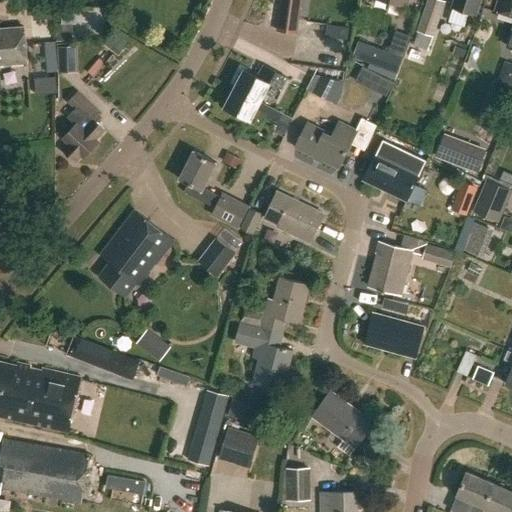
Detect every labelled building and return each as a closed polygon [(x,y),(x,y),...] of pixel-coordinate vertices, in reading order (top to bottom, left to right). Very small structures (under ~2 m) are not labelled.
[(279,0),(275,33),(296,35),(301,0),(279,0)] [(432,38),(433,38),(445,1),(443,0),(428,0),(417,33),(432,38)] [(481,0),(453,0),(451,7),(477,16),(481,0)] [(511,0),(499,0),(496,12),(511,17),(511,34),(508,46),(511,47),(511,0)] [(106,26),(104,13),(79,16),(81,29),(106,26)] [(0,32),(0,62),(27,61),(25,30),(0,32)] [(115,31),(104,45),(119,56),(130,42),(115,31)] [(432,38),(417,33),(413,46),(428,51),(432,38)] [(358,41),(352,57),(363,61),(369,45),(358,41)] [(56,42),(46,43),(48,73),(58,72),(56,42)] [(61,48),(62,74),(80,73),(79,48),(61,48)] [(403,57),(401,57),(388,52),(382,68),(397,73),(403,57)] [(99,59),(87,72),(93,77),(105,64),(99,59)] [(235,89),(263,104),(268,94),(279,100),(289,80),(265,67),(259,78),(245,70),(235,89)] [(56,77),(35,79),(36,95),(57,93),(56,77)] [(319,77),(311,93),(340,107),(343,82),(319,77)] [(383,80),(377,92),(383,95),(389,83),(383,80)] [(263,104),(235,89),(225,108),(252,122),(256,115),(277,126),(276,129),(285,134),(293,120),(263,104)] [(69,116),(75,122),(77,124),(65,137),(72,144),(66,151),(76,160),(82,154),(86,157),(99,143),(95,140),(102,133),(92,124),(101,113),(78,92),(68,102),(75,109),(69,116)] [(54,126),(53,112),(35,112),(35,126),(54,126)] [(377,125),(362,118),(357,130),(340,122),(334,135),(309,123),(297,148),(340,169),(352,144),(365,150),(377,125)] [(436,156),(478,172),(485,151),(443,136),(436,156)] [(223,192),(221,196),(204,187),(217,162),(194,150),(179,179),(188,183),(184,191),(215,207),(211,214),(238,228),(250,205),(223,192)] [(227,153),(222,162),(238,170),(243,161),(227,153)] [(379,156),(377,155),(364,182),(408,203),(424,169),(406,161),(402,170),(378,158),(379,156)] [(467,215),(472,202),(478,186),(463,180),(457,196),(452,210),(467,215)] [(499,222),(511,192),(511,190),(489,181),(475,212),(499,222)] [(325,215),(278,193),(265,219),(279,225),(278,227),(312,243),(325,215)] [(254,234),(263,213),(250,207),(240,228),(254,234)] [(175,240),(135,210),(101,254),(110,261),(99,276),(126,296),(136,283),(139,286),(175,240)] [(511,233),(511,231),(511,220),(504,217),(500,229),(511,233)] [(472,222),(470,229),(485,235),(488,228),(472,222)] [(406,249),(413,251),(413,252),(423,256),(422,258),(427,260),(424,268),(446,275),(449,267),(450,267),(455,251),(427,243),(410,237),(406,249)] [(216,238),(199,260),(218,276),(236,253),(216,238)] [(406,249),(380,243),(378,254),(379,254),(370,288),(384,291),(383,294),(387,295),(387,292),(402,296),(413,252),(413,251),(406,249)] [(297,244),(294,252),(303,256),(307,248),(297,244)] [(245,310),(242,322),(273,331),(273,335),(284,337),(287,322),(301,325),(310,286),(280,279),(272,312),(267,311),(265,315),(245,310)] [(385,298),(382,308),(392,311),(395,301),(385,298)] [(425,327),(375,314),(367,345),(417,358),(425,327)] [(242,322),(240,332),(237,343),(263,349),(254,384),(284,391),(294,352),(281,349),(284,337),(273,335),(273,331),(242,322)] [(77,338),(70,355),(133,380),(139,362),(77,338)] [(159,338),(148,353),(160,362),(171,347),(159,338)] [(467,375),(476,355),(466,351),(457,371),(467,375)] [(2,364),(0,372),(0,388),(74,406),(81,379),(20,364),(19,368),(2,364)] [(494,372),(478,365),(473,379),(488,385),(494,372)] [(189,378),(160,367),(157,376),(186,386),(189,378)] [(0,416),(68,433),(74,406),(0,388),(0,416)] [(187,460),(210,467),(229,397),(206,390),(187,460)] [(374,424),(332,393),(314,417),(345,439),(339,448),(351,456),(374,424)] [(233,398),(228,417),(245,421),(249,402),(233,398)] [(305,416),(299,426),(306,430),(312,420),(305,416)] [(229,427),(219,459),(250,469),(260,437),(229,427)] [(83,505),(91,457),(4,441),(3,447),(0,446),(0,495),(2,496),(3,490),(83,505)] [(310,500),(310,467),(286,467),(287,500),(310,500)] [(458,496),(486,508),(496,484),(468,472),(458,496)] [(511,511),(511,491),(496,484),(486,508),(496,511),(511,511)] [(358,511),(358,491),(320,492),(320,511),(358,511)]
